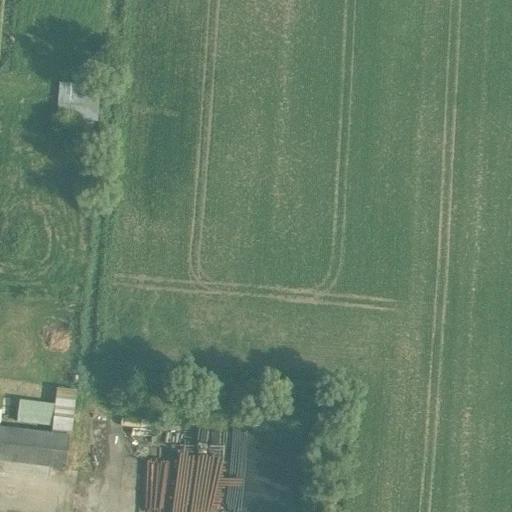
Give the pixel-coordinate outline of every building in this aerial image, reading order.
[(60,103),(59,118),(96,121),(97,107),(60,103)] [(74,120),(72,134),(90,136),(92,123),(74,120)] [(51,426),(50,433),(68,436),(69,436),(74,391),(55,388),(53,405),(51,426)] [(17,401),(15,422),(51,426),(53,405),(17,401)] [(0,459),(64,468),(68,436),(50,433),(0,427),(0,459)]
